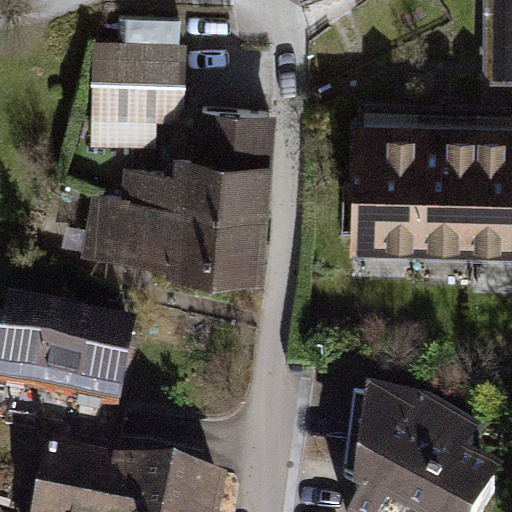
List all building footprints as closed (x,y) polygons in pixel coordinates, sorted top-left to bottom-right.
[(511,0),(491,0),(493,75),(511,75),(511,0)] [(182,54),(95,53),(93,151),(151,152),(152,127),(181,127),(182,54)] [(511,108),(355,100),(352,251),(511,255),(511,108)] [(192,169),(269,177),(275,120),(198,112),(192,169)] [(87,266),(258,284),(269,177),(192,169),(177,167),(176,183),(125,178),(123,206),(94,203),(87,266)] [(138,336),(10,309),(0,353),(0,398),(122,421),(138,336)] [(511,490),(477,469),(369,405),(359,478),(415,511),(502,511),(511,497),(511,490)] [(428,412),(369,405),(477,469),(492,447),(428,412)] [(47,447),(35,511),(137,511),(146,469),(47,447)] [(222,511),(228,486),(146,469),(137,511),(222,511)] [(415,511),(359,478),(354,511),(415,511)]
